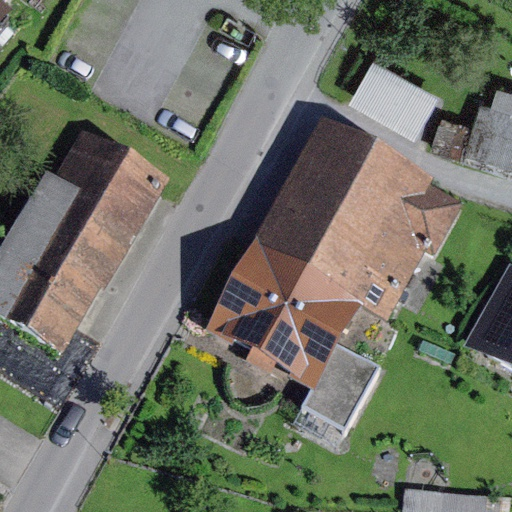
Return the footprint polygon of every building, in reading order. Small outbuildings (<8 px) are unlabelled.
[(0,0),(0,49),(19,28),(7,18),(23,0),(0,0)] [(382,55),(357,101),(423,137),(449,92),(382,55)] [(511,82),(500,79),(478,156),(511,165),(511,82)] [(326,129),(214,344),(319,398),(307,421),(351,443),(387,373),(348,352),(366,316),(396,332),(433,261),(444,267),(473,212),(440,195),(443,189),(326,129)] [(91,140),(62,188),(53,183),(0,272),(0,324),(70,366),(175,189),(91,140)] [(511,286),(472,357),(511,379),(511,286)]
